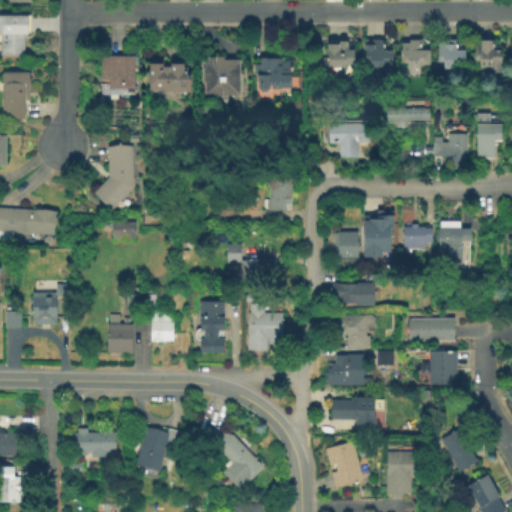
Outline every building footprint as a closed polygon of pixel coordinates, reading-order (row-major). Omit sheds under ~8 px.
[(0,17),(26,18),(26,38),(22,38),(22,57),(0,57),(0,17)] [(368,71),(368,65),(363,65),(363,46),(369,47),(370,42),(378,42),(377,52),(392,52),(391,67),(380,67),(380,72),(368,71)] [(428,67),(417,67),(417,71),(404,71),(404,67),(399,67),(399,42),(418,42),(418,49),(428,49),(428,67)] [(500,75),(485,75),(485,70),(478,70),(478,63),(472,63),(472,45),(479,45),(479,42),(493,42),(492,47),(500,47),(500,75)] [(325,68),(326,47),(336,47),(336,43),(346,43),(346,51),(352,51),(351,65),(344,65),(344,69),(325,68)] [(464,65),(453,65),(453,70),(441,70),(441,65),(437,65),(437,43),(454,43),(454,51),(464,51),(464,65)] [(238,97),(203,97),(203,57),(223,57),(223,62),(238,62),(238,97)] [(132,96),(99,96),(99,86),(105,86),(105,84),(99,84),(99,58),(132,58),(132,96)] [(290,89),(266,89),(266,94),(253,94),(252,65),(258,65),(258,59),(289,59),(290,89)] [(188,94),(146,93),(147,65),(161,65),(161,70),(167,70),(168,66),(181,66),(181,76),(188,76),(188,94)] [(23,123),(1,123),(0,75),(28,75),(28,103),(23,103),(23,123)] [(383,124),(383,109),(427,109),(427,125),(406,125),(406,129),(393,129),(393,124),(383,124)] [(475,160),(474,116),(489,116),(489,126),(499,126),(499,144),(494,144),(494,160),(475,160)] [(337,160),(337,145),(326,146),(326,126),(366,126),(366,145),(356,145),(356,160),(337,160)] [(464,166),(452,166),(452,158),(431,158),(431,139),(439,139),(439,144),(445,144),(445,136),(464,135),(464,166)] [(132,188),(109,210),(92,193),(106,179),(105,148),(130,147),(132,188)] [(289,213),(260,212),(260,201),(266,202),(266,175),(290,175),(289,213)] [(0,209),(53,212),(52,236),(11,234),(11,241),(0,240),(0,209)] [(361,260),(361,216),(374,216),(374,212),(392,212),(392,231),(388,231),(388,254),(379,254),(379,260),(361,260)] [(436,265),(435,222),(460,222),(460,226),(469,226),(469,243),(460,243),(460,265),(436,265)] [(110,239),(110,223),(135,223),(134,239),(110,239)] [(401,249),(401,228),(408,228),(408,224),(416,224),(416,228),(421,228),(421,226),(431,226),(430,245),(424,245),(424,249),(401,249)] [(356,261),(333,261),(332,234),(355,233),(356,261)] [(238,285),(238,264),(224,264),(224,244),(238,244),(239,260),(272,260),(272,267),(278,267),(278,280),(272,280),(272,285),(238,285)] [(387,274),(387,283),(370,282),(370,275),(387,274)] [(372,306),(328,307),(328,284),(372,283),(372,306)] [(31,326),(30,293),(54,293),(54,325),(31,326)] [(124,312),(124,296),(139,296),(139,312),(124,312)] [(171,341),(162,341),(162,346),(156,346),(156,342),(148,342),(148,314),(141,314),(141,296),(154,296),(154,314),(171,314),(171,341)] [(222,355),(197,355),(197,340),(202,340),(202,332),(198,332),(198,302),(222,302),(222,332),(216,332),(216,341),(222,341),(222,355)] [(244,352),(244,314),(248,314),(248,306),(263,306),(263,314),(281,314),(281,345),(267,345),(267,339),(264,339),(264,352),(244,352)] [(19,330),(3,330),(3,312),(19,312),(19,330)] [(129,356),(104,354),(106,314),(117,315),(116,324),(131,325),(129,356)] [(368,349),(344,348),(344,340),(330,339),(330,315),(371,315),(371,332),(363,331),(363,336),(368,336),(368,349)] [(452,342),(406,342),(406,319),(452,319),(452,342)] [(374,367),(374,351),(390,351),(390,367),(374,367)] [(454,392),(427,393),(427,374),(418,374),(418,362),(426,362),(426,352),(454,352),(454,392)] [(361,385),(322,385),(323,373),(324,373),(324,364),(333,365),(333,355),(361,355),(361,385)] [(372,432),(354,431),(354,420),(329,420),(330,401),(349,401),(349,397),(373,398),(372,432)] [(158,471),(133,466),(141,428),(165,433),(166,429),(179,432),(176,448),(164,445),(158,471)] [(116,453),(103,453),(103,458),(90,458),(90,452),(85,452),(85,457),(76,457),(76,452),(67,452),(67,429),(87,429),(87,434),(116,434),(116,453)] [(218,453),(197,449),(201,429),(231,435),(261,468),(237,490),(221,473),(229,465),(218,453)] [(457,473),(439,440),(457,430),(475,463),(457,473)] [(0,458),(0,434),(15,434),(15,459),(0,458)] [(333,490),(329,474),(335,472),(333,465),(327,466),(322,450),(350,443),(361,482),(333,490)] [(384,496),(384,452),(421,453),(420,480),(409,480),(409,496),(384,496)] [(85,464),(85,472),(72,471),(73,464),(85,464)] [(17,504),(0,504),(0,468),(12,468),(12,477),(18,478),(17,504)] [(476,511),(464,487),(485,476),(503,511),(476,511)] [(230,502),(229,511),(260,511),(261,502),(230,502)]
